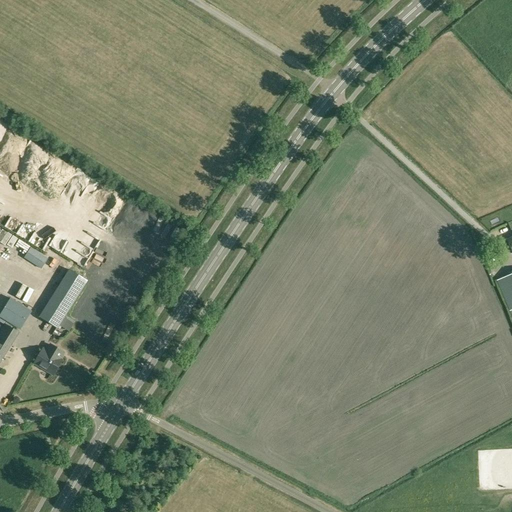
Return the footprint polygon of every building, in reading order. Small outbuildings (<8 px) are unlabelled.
[(61,196),(59,201),(69,205),(71,201),(61,196)] [(50,221),(55,208),(46,205),(41,217),(50,221)] [(39,317),(56,328),(57,327),(58,328),(88,280),(69,269),(39,317)] [(511,273),(496,280),(509,311),(511,309),(511,273)] [(0,321),(5,324),(7,321),(20,329),(31,311),(10,298),(0,314),(0,321)] [(0,360),(18,332),(15,330),(5,324),(0,331),(0,360)] [(50,344),(47,350),(43,348),(34,363),(53,374),(62,359),(60,358),(63,352),(50,344)]
